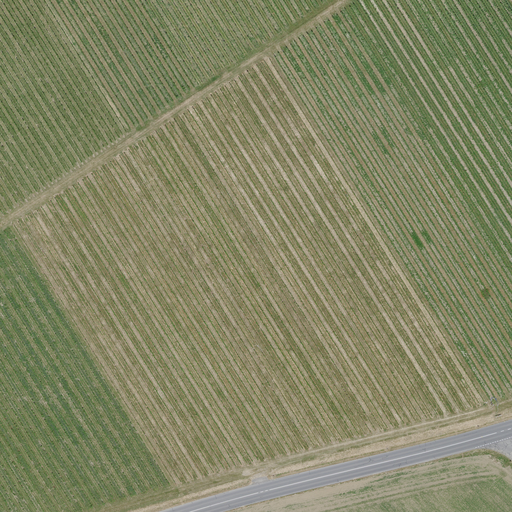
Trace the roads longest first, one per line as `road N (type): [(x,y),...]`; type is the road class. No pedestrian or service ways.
road 1 (track): [(343,0),(0,226)]
road 2 (secondary): [(192,511),(510,429)]
